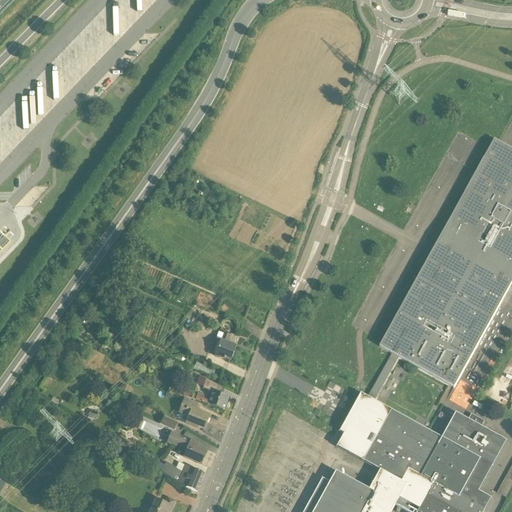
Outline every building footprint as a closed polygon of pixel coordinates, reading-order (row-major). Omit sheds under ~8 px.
[(368,398),(375,402),(399,358),(454,389),(506,295),(511,283),(511,149),(494,139),(438,241),(439,241),(445,244),(439,255),(432,268),(425,264),(379,347),(392,354),(368,398)] [(0,231),(0,250),(10,240),(0,231)] [(207,320),(200,317),(195,328),(202,331),(203,329),(207,320)] [(230,336),(224,333),(221,341),(216,356),(225,360),(226,359),(231,361),(236,347),(234,346),(235,343),(237,344),(239,338),(231,335),(230,336)] [(203,389),(213,393),(213,392),(220,395),(222,388),(206,380),(203,389)] [(123,384),(119,391),(124,394),(128,387),(123,384)] [(220,395),(213,392),(213,393),(210,401),(207,399),(208,398),(198,394),(197,396),(194,395),(196,388),(188,385),(184,396),(224,411),(229,398),(220,395)] [(175,394),(168,391),(165,398),(169,399),(173,398),(175,394)] [(408,509),(413,511),(483,511),(491,499),(479,492),(506,441),(481,427),(484,422),(471,415),(468,420),(455,413),(441,438),(437,436),(375,402),(368,398),(360,394),(350,413),(339,432),(343,435),(336,447),(380,471),(377,477),(375,481),(370,478),(365,488),(335,472),(329,483),(322,479),(303,511),(385,511),(394,496),(405,502),(410,505),(408,509)] [(198,405),(185,399),(180,413),(189,416),(186,424),(198,429),(199,426),(205,429),(209,417),(196,411),(198,405)] [(98,414),(90,411),(87,418),(95,421),(98,414)] [(164,418),(161,425),(174,431),(177,424),(164,418)] [(198,445),(171,434),(168,442),(187,450),(184,458),(201,465),(207,451),(197,447),(198,445)] [(113,455),(122,460),(124,457),(114,452),(113,455)] [(196,494),(205,474),(185,466),(182,474),(166,464),(160,473),(189,492),(196,494)] [(511,487),(511,466),(497,493),(506,498),(511,487)] [(157,500),(151,511),(170,511),(175,502),(168,499),(166,504),(157,500)]
